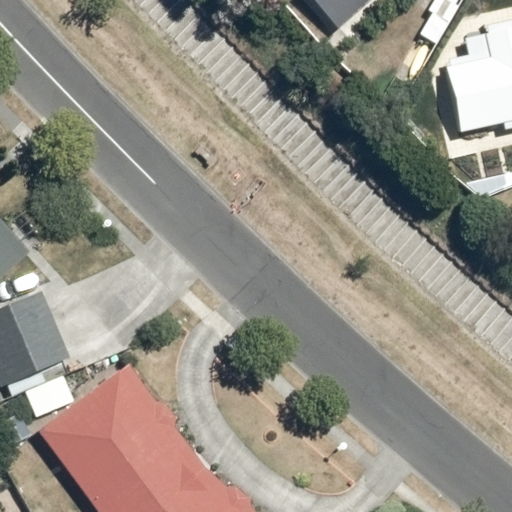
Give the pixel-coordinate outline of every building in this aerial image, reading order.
[(312,0),(340,36),(386,0),(312,0)] [(511,127),(511,25),(470,33),(474,60),(451,64),(463,136),(511,127)] [(0,279),(23,261),(0,233),(0,279)] [(0,316),(0,372),(4,381),(63,354),(40,300),(0,316)] [(34,420),(112,511),(265,511),(136,358),(86,399),(61,369),(29,395),(43,413),(34,420)]
